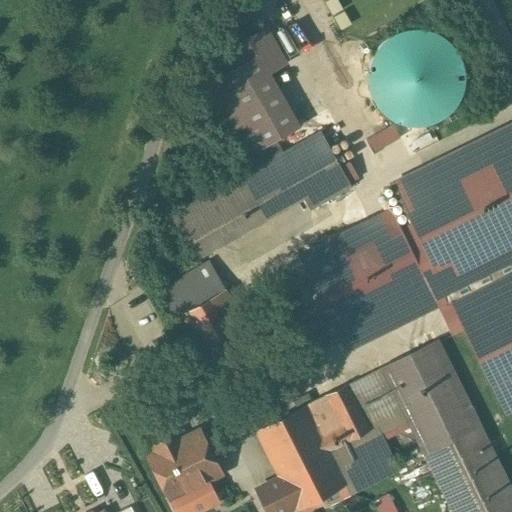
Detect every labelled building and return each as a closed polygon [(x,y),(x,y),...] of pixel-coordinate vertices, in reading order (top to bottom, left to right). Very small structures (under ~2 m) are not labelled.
[(461,94),(464,75),(460,57),(449,42),(434,31),(415,28),(397,32),(381,43),(371,59),(368,77),(372,96),(383,111),(398,121),(417,124),(435,120),(451,110),(461,94)] [(284,65),(266,29),(230,48),(240,65),(206,86),(253,168),(171,214),(196,256),(304,196),(311,210),(351,186),(348,181),(358,177),(349,160),(339,166),(320,131),(281,152),(273,139),(298,126),(268,73),(284,65)] [(511,123),(392,183),(412,224),(402,229),(400,230),(434,298),(442,294),(444,300),(447,305),(451,303),(505,411),(511,407),(511,123)] [(391,124),(366,139),(373,151),(399,136),(391,124)] [(392,210),(299,256),(346,349),(444,300),(442,294),(434,298),(400,230),(402,229),(392,210)] [(177,316),(224,290),(208,263),(162,289),(177,316)] [(224,290),(177,316),(220,393),(268,367),(224,290)] [(511,511),(511,494),(436,340),(311,401),(308,393),(293,400),(297,407),(280,416),(272,401),(249,412),(280,476),(255,487),(267,511),(284,511),(294,507),(295,509),(327,493),(332,503),(398,470),(380,431),(409,418),(455,511),(511,511)] [(198,431),(179,440),(190,461),(209,452),(198,431)] [(219,472),(209,452),(190,461),(179,440),(176,435),(154,447),(156,451),(148,455),(170,497),(206,479),(219,472)] [(206,479),(170,497),(177,511),(193,511),(217,500),(206,479)] [(397,511),(388,493),(372,501),(375,508),(377,511),(397,511)]
